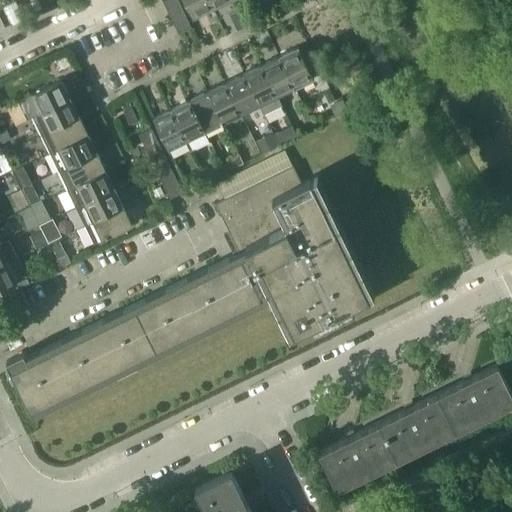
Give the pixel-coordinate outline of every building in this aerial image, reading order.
[(15,0),(2,7),(11,24),(24,18),(15,0)] [(37,0),(35,0),(25,5),(29,14),(41,9),(37,0)] [(176,0),(163,0),(162,1),(166,10),(179,4),(176,0)] [(207,0),(184,0),(193,17),(211,8),(207,0)] [(228,0),(207,0),(211,8),(228,0)] [(179,4),(166,10),(170,17),(182,11),(179,4)] [(182,11),(170,17),(174,25),(186,19),(182,11)] [(186,19),(174,25),(178,34),(190,28),(186,19)] [(297,46),(278,56),(294,88),(313,79),(297,46)] [(278,56),(261,64),(277,96),(294,88),(278,56)] [(261,64),(243,73),(259,105),(262,112),(280,104),(277,96),(261,64)] [(243,73),(225,82),(241,114),(259,105),(243,73)] [(32,95),(40,113),(69,98),(61,81),(61,80),(31,94),(32,96),(32,95)] [(225,82),(207,90),(223,123),(241,114),(225,82)] [(207,90),(189,99),(205,132),(223,123),(207,90)] [(69,98),(40,113),(32,117),(40,134),(78,116),(69,98)] [(189,99),(171,108),(187,140),(205,132),(189,99)] [(171,108),(152,117),(168,149),(187,140),(171,108)] [(78,116),(40,134),(49,153),(87,134),(78,116)] [(138,135),(142,143),(155,137),(151,129),(138,135)] [(58,171),(96,152),(87,134),(49,153),(58,171)] [(155,137),(142,143),(146,150),(158,144),(155,137)] [(158,144),(146,150),(150,159),(162,153),(158,144)] [(223,198),(291,165),(289,161),(284,150),(216,183),(221,194),(223,198)] [(105,170),(96,152),(58,171),(67,189),(105,170)] [(162,153),(150,159),(154,167),(167,161),(162,153)] [(226,159),(231,169),(242,163),(238,154),(226,159)] [(167,161),(154,167),(158,175),(171,169),(167,161)] [(260,291),(275,284),(285,306),(282,308),(295,333),(313,324),(328,316),(329,318),(337,314),(336,312),(352,305),(370,296),(312,177),(301,183),(292,165),(291,165),(223,198),(215,203),(241,256),(10,369),(15,379),(30,410),(263,296),(260,291)] [(171,169),(158,175),(162,183),(174,176),(171,169)] [(75,206),(113,188),(105,170),(67,189),(75,206)] [(174,176),(162,183),(166,191),(178,185),(174,176)] [(178,185),(166,191),(169,199),(182,192),(178,185)] [(113,188),(75,206),(84,225),(122,206),(113,188)] [(51,220),(41,200),(29,206),(39,226),(51,220)] [(27,231),(39,226),(29,206),(18,212),(27,231)] [(122,206),(84,225),(93,243),(131,225),(131,223),(130,223),(122,206)] [(33,241),(36,248),(47,243),(43,236),(33,241)] [(0,242),(0,266),(16,258),(7,240),(0,242)] [(450,248),(444,252),(447,258),(454,255),(450,248)] [(66,255),(56,260),(59,267),(70,262),(66,255)] [(16,258),(7,263),(0,266),(0,288),(1,288),(4,296),(20,288),(19,286),(28,282),(16,258)] [(20,288),(4,296),(12,312),(28,304),(22,291),(20,288)] [(470,373),(462,377),(463,379),(437,392),(455,429),(511,401),(511,392),(507,383),(505,379),(497,363),(471,375),(470,373)] [(411,402),(403,406),(404,408),(378,421),(397,458),(455,429),(437,392),(412,404),(411,402)] [(345,437),(319,449),(319,450),(337,487),(397,458),(378,421),(353,433),(352,431),(344,435),(345,437)] [(251,511),(231,471),(194,488),(206,511),(251,511)]
